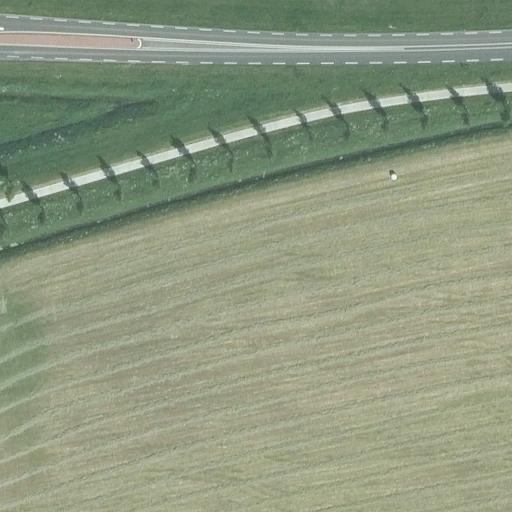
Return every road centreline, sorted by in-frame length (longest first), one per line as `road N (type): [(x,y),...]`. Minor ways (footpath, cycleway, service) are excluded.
road 1 (unclassified): [(0,206),(306,118),(511,87)]
road 2 (primary): [(310,50),(0,22)]
road 3 (primary): [(0,50),(310,50)]
road 4 (primary): [(310,50),(511,45)]
